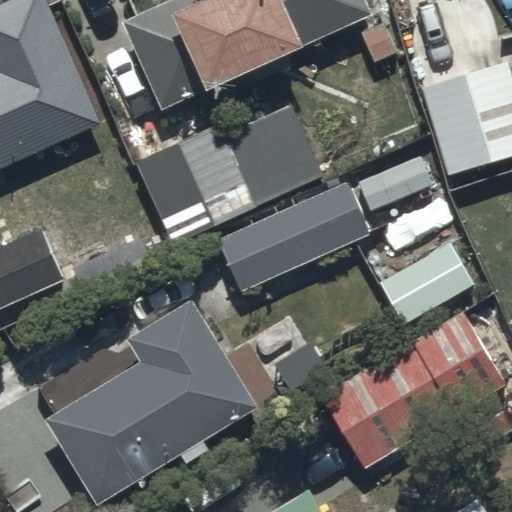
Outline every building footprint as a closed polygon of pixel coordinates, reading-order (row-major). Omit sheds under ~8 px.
[(0,167),(100,122),(45,0),(16,0),(0,7),(0,167)] [(159,112),(350,23),(371,67),(400,53),(377,3),(365,9),(360,0),(174,0),(119,26),(159,112)] [(511,84),(505,62),(419,88),(446,178),(511,157),(511,84)] [(215,129),(135,167),(171,246),(321,179),(289,107),(219,139),(215,129)] [(344,185),(215,242),(239,294),(367,237),(344,185)] [(41,233),(0,250),(0,308),(62,281),(41,233)] [(447,245),(376,285),(401,325),(470,285),(447,245)] [(141,365),(48,423),(96,505),(175,459),(182,470),(208,454),(200,441),(255,409),(193,302),(127,341),(141,365)] [(463,315),(320,398),(361,469),(504,386),(463,315)] [(314,511),(303,493),(272,511),(314,511)]
